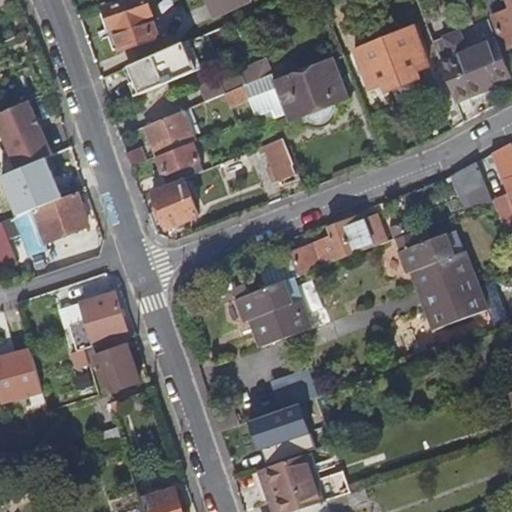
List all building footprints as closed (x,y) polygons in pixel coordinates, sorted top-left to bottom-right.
[(148,0),(131,0),(106,9),(121,51),(161,37),(148,0)] [(252,0),(208,0),(216,17),(252,0)] [(498,0),(486,0),(506,50),(511,48),(511,0),(508,0),(500,3),(498,0)] [(415,29),(357,51),(372,88),(384,84),(387,92),(421,79),(418,71),(430,66),(415,29)] [(511,76),(511,73),(500,40),(467,53),(459,32),(443,38),(451,59),(466,97),(482,91),(481,88),(511,76)] [(139,96),(190,75),(177,45),(134,63),(142,81),(134,84),(139,96)] [(260,79),(264,89),(276,84),(276,83),(267,59),(254,64),(254,65),(260,79)] [(276,83),(276,84),(286,110),(290,120),(303,114),(306,121),(309,120),(312,121),(315,122),(318,123),(321,123),(324,122),(326,121),(328,120),(330,119),(332,116),(333,114),(335,111),(335,110),(338,109),(336,102),(349,97),(333,60),(276,83)] [(202,87),(208,101),(225,94),(226,93),(260,79),(254,65),(202,87)] [(226,93),(225,94),(231,107),(249,100),(256,117),(273,110),(266,93),(264,89),(260,79),(226,93)] [(276,84),(264,89),(266,93),(273,110),(275,115),(286,110),(276,84)] [(29,101),(0,113),(0,130),(17,170),(53,155),(29,101)] [(190,108),(184,111),(191,126),(197,124),(190,108)] [(184,111),(145,127),(152,144),(158,157),(193,143),(197,141),(191,126),(184,111)] [(295,164),(285,139),(261,148),(264,154),(268,153),(274,166),(269,168),(272,173),(276,172),(280,182),(297,174),(293,166),(295,164)] [(193,143),(158,157),(169,186),(204,172),(193,143)] [(152,144),(126,155),(131,168),(158,157),(152,144)] [(511,150),(510,145),(493,154),(509,194),(511,201),(511,150)] [(474,210),(496,202),(495,200),(480,161),(459,173),(474,210)] [(0,201),(25,191),(17,170),(0,177),(0,201)] [(276,172),(272,173),(276,183),(280,182),(276,172)] [(49,203),(77,192),(70,175),(42,187),(49,203)] [(186,182),(155,195),(169,229),(199,216),(186,182)] [(48,241),(90,225),(77,192),(49,203),(35,209),(48,241)] [(511,201),(509,194),(495,200),(496,202),(506,228),(511,226),(511,201)] [(334,238),(293,253),(301,276),(312,272),(375,248),(388,243),(377,215),(365,221),(363,218),(331,230),(334,238)] [(392,227),(397,240),(398,239),(413,234),(408,221),(392,227)] [(457,260),(469,256),(459,231),(448,235),(457,260)] [(398,239),(402,251),(417,246),(413,234),(398,239)] [(416,278),(422,296),(424,294),(476,275),(469,256),(457,260),(448,235),(417,246),(402,251),(401,252),(409,274),(416,272),(418,278),(416,278)] [(293,253),(290,246),(256,258),(267,289),(286,282),(297,278),(301,276),(293,253)] [(481,288),(480,287),(476,275),(424,294),(437,330),(489,310),(481,288)] [(297,278),(286,282),(299,316),(307,313),(310,312),(297,278)] [(267,289),(239,300),(248,323),(256,320),(259,328),(256,329),(264,348),(313,329),(307,313),(299,316),(286,282),(267,289)] [(496,282),(481,288),(489,310),(496,326),(510,320),(496,282)] [(129,332),(118,291),(82,302),(88,322),(71,326),(78,348),(94,345),(94,343),(129,332)] [(92,366),(100,364),(95,346),(87,348),(92,366)] [(136,383),(124,347),(98,355),(110,391),(136,383)] [(0,393),(3,405),(29,397),(33,411),(48,407),(31,349),(0,358),(0,393)] [(322,395),(245,423),(254,447),(292,433),(286,417),(290,416),(291,418),(326,406),(322,395)] [(132,450),(160,443),(150,406),(122,413),(132,450)] [(301,441),(305,453),(313,450),(335,443),(330,428),(307,436),(301,441)] [(85,447),(71,451),(74,460),(88,457),(85,447)] [(317,486),(324,483),(313,450),(305,453),(306,455),(317,486)] [(71,451),(60,453),(63,463),(74,460),(71,451)] [(271,499),(275,511),(300,511),(328,503),(332,501),(347,496),(352,495),(345,477),(324,483),(317,486),(306,455),(268,468),(278,497),(271,499)] [(145,511),(185,511),(178,488),(142,499),(145,511)] [(347,496),(332,501),(335,511),(350,506),(347,496)] [(331,511),(328,503),(300,511),(331,511)]
